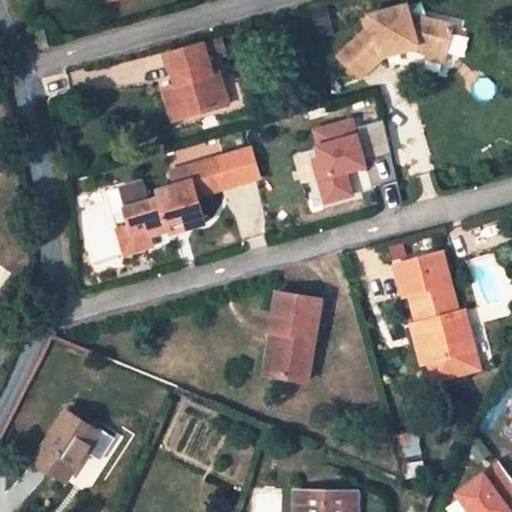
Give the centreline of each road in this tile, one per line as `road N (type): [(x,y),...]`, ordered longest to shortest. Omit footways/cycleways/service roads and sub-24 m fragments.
road 1 (residential): [(42,322),(511,200)]
road 2 (residential): [(258,0),(10,73)]
road 3 (residential): [(42,322),(42,235),(10,73)]
